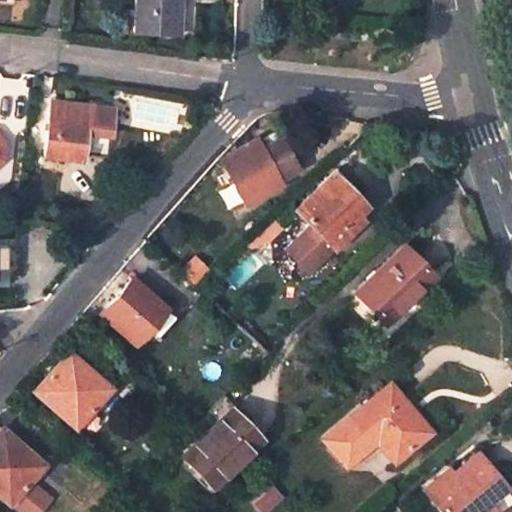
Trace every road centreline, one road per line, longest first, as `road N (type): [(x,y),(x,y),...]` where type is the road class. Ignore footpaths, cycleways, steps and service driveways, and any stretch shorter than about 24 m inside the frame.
road 1 (residential): [(262,90),(45,331)]
road 2 (residential): [(262,90),(0,56)]
road 3 (residential): [(467,98),(262,90)]
road 4 (tertiary): [(511,214),(467,98)]
